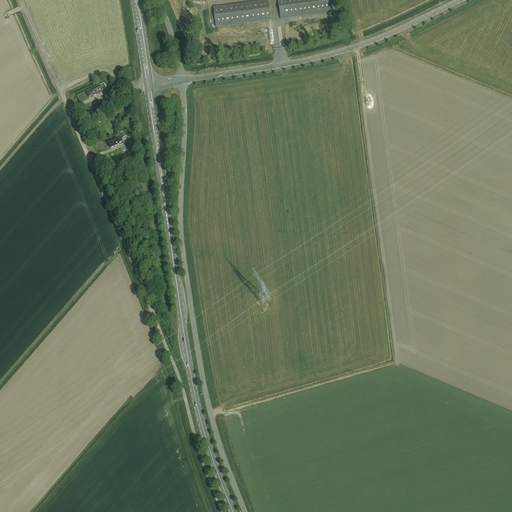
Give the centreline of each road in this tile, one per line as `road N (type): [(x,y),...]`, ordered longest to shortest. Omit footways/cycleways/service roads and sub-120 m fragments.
road 1 (unclassified): [(222,511),(180,381),(59,88)]
road 2 (unclassified): [(245,511),(211,416),(183,259),(182,79)]
road 3 (primary): [(233,511),(199,416),(167,224)]
road 4 (tertiary): [(182,79),(342,51),(460,0)]
road 5 (primary): [(145,83),(167,224)]
road 6 (primary): [(167,224),(152,88)]
